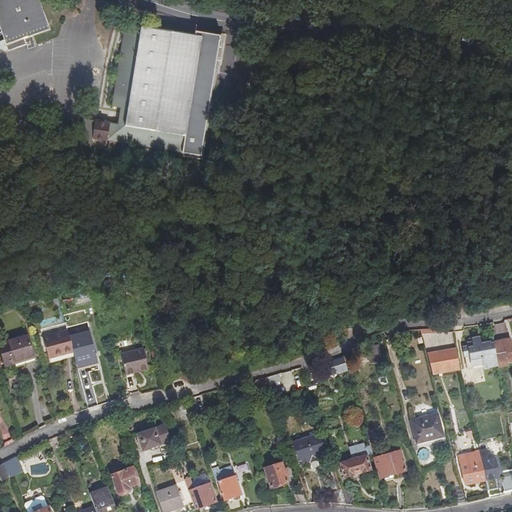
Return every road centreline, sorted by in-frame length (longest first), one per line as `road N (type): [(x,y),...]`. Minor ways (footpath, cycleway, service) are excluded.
road 1 (residential): [(0,456),(120,406),(306,363),(365,332),(511,313)]
road 2 (tertiary): [(146,0),(225,23),(361,30),(511,64)]
